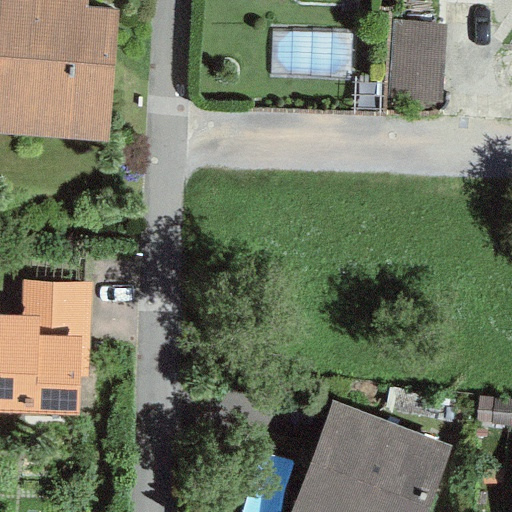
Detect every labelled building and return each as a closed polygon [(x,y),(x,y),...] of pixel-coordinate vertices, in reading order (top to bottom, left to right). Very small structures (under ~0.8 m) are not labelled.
[(0,0),(0,133),(106,142),(116,11),(86,8),(86,0),(0,0)] [(384,101),(440,104),(446,23),(390,19),(384,101)] [(79,338),(87,338),(90,283),(21,280),(20,316),(38,317),(37,336),(79,338)] [(0,315),(0,413),(77,416),(78,377),(79,338),(37,336),(38,317),(20,316),(0,315)] [(86,377),(87,338),(79,338),(78,377),(86,377)] [(425,511),(450,447),(330,401),(288,511),(425,511)]
